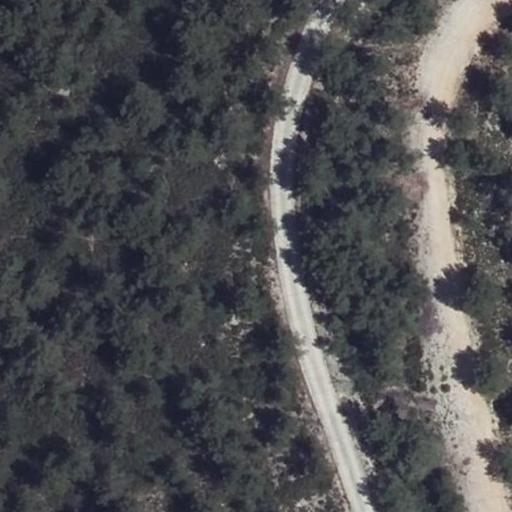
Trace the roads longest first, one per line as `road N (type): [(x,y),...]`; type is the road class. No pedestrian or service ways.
road 1 (track): [(506,0),(441,114),(476,395),(480,511)]
road 2 (unclassified): [(342,0),(329,22),(289,185),(367,511)]
